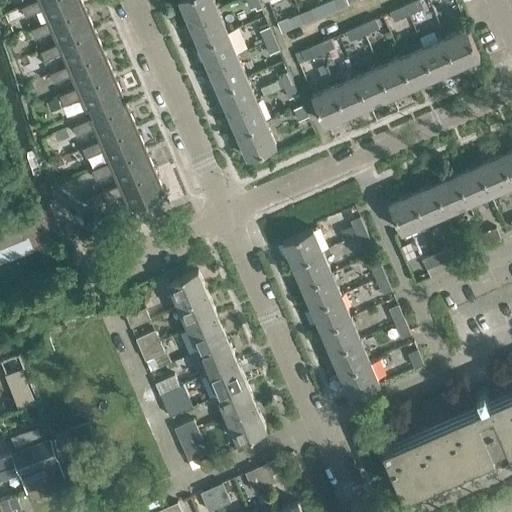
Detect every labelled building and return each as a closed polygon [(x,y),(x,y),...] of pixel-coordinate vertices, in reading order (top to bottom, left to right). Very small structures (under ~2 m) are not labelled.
[(33,0),(21,5),(25,15),(40,8),(46,21),(83,5),(80,0),(33,0)] [(179,0),(188,20),(218,7),(215,0),(179,0)] [(246,0),(250,9),(255,7),(256,10),(262,8),(258,0),(246,0)] [(329,0),(323,3),(327,13),(338,8),(334,0),(329,0)] [(409,14),(423,8),(420,0),(417,0),(405,5),(409,14)] [(323,3),(310,8),(314,18),(327,13),(323,3)] [(46,21),(31,27),(35,37),(50,30),(55,43),(56,44),(92,27),(83,5),(46,21)] [(409,14),(405,5),(390,12),(394,20),(409,14)] [(198,42),(228,29),(218,7),(188,20),(198,42)] [(301,13),(278,22),(282,32),(305,22),(301,13)] [(365,33),(379,27),(376,18),(361,24),(365,33)] [(365,33),(361,24),(346,31),(350,40),(365,33)] [(444,35),(456,64),(479,54),(467,25),(444,35)] [(264,40),(274,36),(270,26),(260,30),(264,40)] [(55,43),(40,50),(44,59),(60,52),(65,65),(65,66),(102,50),(92,27),(56,44),(55,43)] [(207,65),(237,52),(228,29),(198,42),(207,65)] [(422,44),(435,74),(456,64),(444,35),(422,44)] [(264,40),(270,54),(280,50),(274,36),(264,40)] [(321,53),(335,47),(331,37),(317,43),(321,53)] [(321,53),(317,43),(302,50),(305,59),(321,53)] [(400,54),(413,83),(435,74),(422,44),(400,54)] [(65,65),(50,72),(54,81),(69,75),(75,87),(75,88),(112,72),(102,50),(65,66),(65,65)] [(217,87),(247,74),(237,52),(207,65),(217,87)] [(378,63),(391,93),(413,83),(400,54),(378,63)] [(356,73),(369,102),(391,93),(378,63),(356,73)] [(283,85),(293,81),(289,71),(279,75),(280,77),(283,85)] [(75,87),(60,94),(60,95),(63,102),(64,103),(79,97),(85,111),(122,95),(112,72),(75,88),(75,87)] [(334,82),(347,112),(369,102),(356,73),(334,82)] [(227,110),(257,97),(247,74),(217,87),(227,110)] [(280,77),(262,85),(265,93),(283,85),(280,77)] [(283,85),(289,98),(299,94),(293,81),(283,85)] [(334,82),(311,92),(324,122),(347,112),(334,82)] [(58,97),(47,101),(51,111),(62,106),(58,97)] [(257,97),(227,110),(237,132),(267,119),(257,97)] [(88,118),(73,125),(77,134),(92,128),(98,140),(98,141),(135,124),(125,102),(88,118)] [(304,105),(294,109),(299,121),(309,116),(304,105)] [(267,119),(237,132),(247,155),(277,142),(267,119)] [(98,140),(83,147),(86,154),(87,156),(102,150),(108,162),(108,163),(145,147),(135,124),(98,141),(98,140)] [(86,154),(83,147),(76,150),(79,157),(86,154)] [(108,162),(92,169),(96,178),(112,172),(117,184),(118,185),(155,169),(145,147),(108,163),(108,162)] [(511,147),(499,153),(511,181),(511,147)] [(477,162),(490,192),(511,182),(511,181),(499,153),(477,162)] [(455,171),(468,201),(490,192),(477,162),(455,171)] [(117,184),(102,191),(105,199),(106,201),(121,194),(128,208),(164,192),(155,169),(118,185),(117,184)] [(433,181),(446,211),(468,201),(455,171),(433,181)] [(86,174),(80,177),(83,184),(89,181),(86,174)] [(446,211),(433,181),(411,190),(424,220),(446,211)] [(424,220),(411,190),(389,200),(402,230),(424,220)] [(105,199),(102,191),(95,194),(98,201),(105,199)] [(0,223),(0,261),(16,256),(16,255),(61,238),(55,224),(56,223),(49,203),(24,213),(30,227),(24,229),(19,216),(0,223)] [(357,234),(366,230),(360,216),(351,219),(357,234)] [(293,261),(323,248),(313,226),(283,239),(293,261)] [(482,233),(486,242),(500,236),(497,227),(482,233)] [(357,234),(364,249),(373,245),(366,230),(357,234)] [(482,233),(468,238),(472,248),(486,242),(482,233)] [(438,252),(442,262),(456,255),(452,246),(438,252)] [(323,248),(293,261),(302,283),(332,270),(323,248)] [(438,252),(423,259),(427,269),(442,262),(438,252)] [(376,277),(385,274),(379,260),(370,264),(376,277)] [(179,306),(208,293),(198,270),(169,283),(179,306)] [(332,270),(302,283),(312,305),(342,292),(332,270)] [(376,277),(383,293),(392,289),(385,274),(376,277)] [(342,292),(312,305),(321,327),(351,314),(342,292)] [(208,293),(179,306),(189,328),(218,316),(208,293)] [(395,321),(404,318),(398,304),(389,308),(395,321)] [(146,307),(127,315),(132,326),(151,318),(146,307)] [(351,314),(321,327),(331,349),(361,336),(351,314)] [(218,316),(189,328),(199,350),(228,338),(218,316)] [(395,321),(402,337),(411,333),(404,318),(395,321)] [(142,349),(161,340),(156,329),(136,337),(142,349)] [(361,336),(331,349),(340,371),(370,358),(361,336)] [(228,338),(199,350),(209,373),(237,360),(228,338)] [(142,349),(146,359),(165,351),(161,340),(142,349)] [(418,348),(409,353),(414,367),(423,364),(418,348)] [(370,358),(340,371),(350,394),(380,381),(370,358)] [(237,360),(209,373),(218,395),(247,382),(237,360)] [(161,394),(180,386),(175,373),(156,382),(161,394)] [(29,381),(13,387),(20,404),(36,398),(29,381)] [(247,382),(218,395),(228,417),(257,405),(247,382)] [(165,404),(184,396),(180,386),(161,394),(165,404)] [(511,394),(492,403),(485,387),(477,390),(479,394),(467,399),(473,411),(397,444),(395,439),(394,440),(394,439),(384,444),(404,490),(495,450),(493,446),(507,439),(509,444),(511,442),(511,394)] [(257,405),(228,417),(238,440),(267,428),(257,405)] [(180,438),(199,430),(194,418),(175,426),(180,438)] [(38,427),(17,435),(21,447),(43,439),(38,427)] [(180,438),(189,460),(200,455),(196,444),(204,441),(199,430),(180,438)] [(20,471),(27,490),(46,482),(65,474),(51,439),(0,458),(0,479),(19,472),(20,471)] [(294,450),(286,454),(294,473),(302,469),(294,450)] [(256,467),(264,485),(276,481),(273,473),(282,468),(278,457),(256,467)] [(101,460),(90,465),(95,478),(106,473),(101,460)] [(256,467),(245,471),(253,490),(264,485),(256,467)] [(65,474),(46,482),(50,493),(70,485),(65,474)] [(212,486),(220,505),(231,501),(223,481),(212,486)] [(212,486),(201,491),(209,510),(220,505),(212,486)] [(0,511),(23,511),(16,493),(8,496),(0,498),(0,511)] [(167,506),(169,511),(182,511),(178,501),(167,506)] [(276,511),(312,511),(311,508),(303,511),(298,501),(276,511)]
